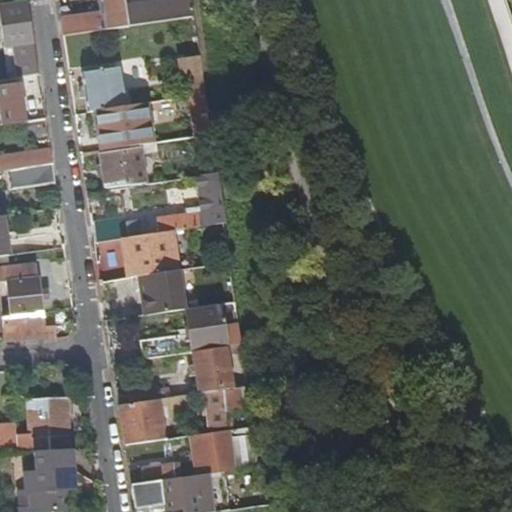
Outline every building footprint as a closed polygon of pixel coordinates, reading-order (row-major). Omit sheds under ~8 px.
[(98,0),(101,13),(102,13),(107,12),(104,0),(98,0)] [(128,27),(124,0),(104,0),(107,12),(109,30),(128,27)] [(189,0),(157,0),(129,5),(132,25),(192,16),(189,0)] [(19,45),(23,78),(39,75),(28,4),(0,7),(0,10),(5,48),(19,45)] [(101,13),(62,19),(65,36),(104,30),(102,13),(101,13)] [(200,71),(199,57),(178,60),(180,74),(189,73),(193,98),(196,97),(206,96),(202,71),(200,71)] [(120,69),(82,74),(88,114),(96,113),(126,108),(120,69)] [(0,126),(25,123),(20,86),(0,88),(0,126)] [(209,118),(206,96),(196,97),(201,137),(212,136),(209,118)] [(96,113),(101,152),(139,146),(137,135),(142,134),(142,128),(136,129),(133,107),(126,108),(96,113)] [(213,146),(212,136),(201,137),(195,138),(196,148),(213,146)] [(155,143),(139,146),(140,149),(101,154),(107,190),(146,185),(141,155),(156,152),(155,143)] [(0,172),(49,166),(53,166),(50,150),(2,158),(1,155),(0,155),(0,172)] [(196,166),(197,178),(217,176),(215,163),(196,166)] [(52,184),(49,166),(0,172),(0,183),(11,182),(12,190),(52,184)] [(172,232),(224,224),(217,176),(197,178),(201,208),(201,215),(187,216),(126,224),(125,218),(92,222),(93,228),(95,243),(125,239),(172,232)] [(186,210),(187,216),(201,215),(201,208),(186,210)] [(0,217),(0,258),(4,258),(9,257),(5,217),(0,217)] [(172,232),(125,239),(130,279),(140,277),(177,272),(172,232)] [(2,318),(3,332),(4,342),(56,338),(55,328),(44,329),(41,300),(40,292),(37,265),(0,269),(0,283),(7,282),(11,317),(2,318)] [(146,317),(187,311),(181,271),(177,272),(140,277),(146,317)] [(128,303),(129,281),(104,279),(103,301),(128,303)] [(48,291),(40,292),(41,300),(49,299),(48,291)] [(229,312),(237,311),(236,303),(228,304),(229,312)] [(142,341),(144,358),(227,346),(221,305),(187,311),(190,334),(142,341)] [(231,363),(229,349),(194,355),(201,399),(206,398),(234,393),(232,378),(231,363)] [(197,434),(192,400),(159,405),(156,389),(128,393),(131,410),(120,411),(126,450),(167,443),(163,420),(176,418),(179,436),(197,434)] [(241,403),(250,402),(248,391),(234,393),(206,398),(209,431),(228,429),(227,416),(242,414),(241,403)] [(17,437),(18,454),(36,453),(63,452),(71,451),(68,398),(29,401),(30,436),(17,437)] [(0,455),(18,454),(17,437),(16,429),(0,429),(0,455)] [(241,441),(255,438),(254,430),(191,439),(197,478),(235,472),(234,462),(242,461),(241,451),(243,451),(241,441)] [(64,466),(73,466),(72,451),(71,451),(63,452),(64,466)] [(63,452),(36,453),(37,475),(26,476),(27,490),(21,491),(22,511),(29,511),(68,509),(66,482),(71,482),(74,479),(73,466),(64,466),(63,452)] [(247,459),(249,472),(259,471),(257,457),(247,459)] [(178,468),(142,473),(144,488),(179,483),(178,468)] [(133,474),(136,489),(144,488),(142,473),(133,474)] [(136,489),(133,490),(135,511),(186,511),(187,511),(186,511),(232,511),(227,476),(179,483),(144,488),(136,489)]
